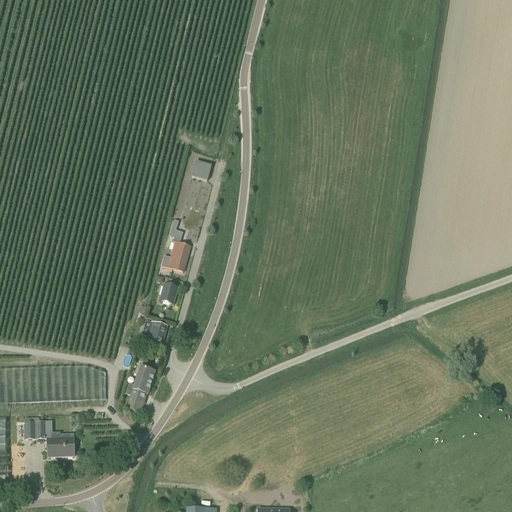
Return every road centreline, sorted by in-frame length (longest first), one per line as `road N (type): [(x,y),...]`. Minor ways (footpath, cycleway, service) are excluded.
road 1 (unclassified): [(188,377),(236,237),(244,63),(261,0)]
road 2 (unclassified): [(511,277),(239,386),(212,388),(188,377)]
road 3 (residential): [(188,377),(171,366),(171,351),(221,161)]
road 4 (unknown): [(150,437),(107,404),(111,366),(0,352)]
road 5 (unclassified): [(94,491),(126,468),(188,377)]
